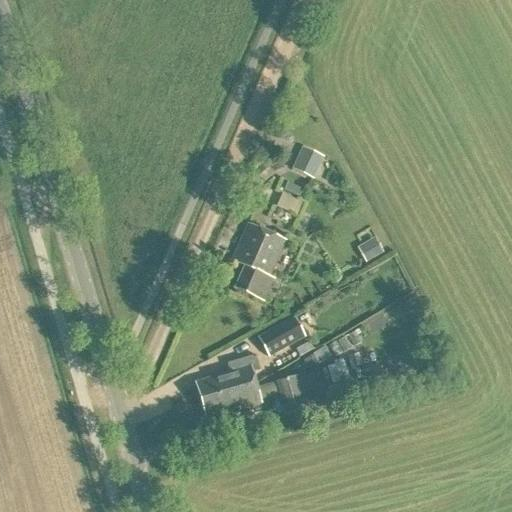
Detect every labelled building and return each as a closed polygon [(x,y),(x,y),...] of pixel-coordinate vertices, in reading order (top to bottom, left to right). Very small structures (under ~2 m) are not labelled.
[(293,172),(313,181),(323,159),(304,149),(293,172)] [(292,180),(288,190),(306,197),(310,187),(292,180)] [(286,192),(282,206),(304,212),(308,198),(286,192)] [(243,269),(235,287),(261,298),(270,277),(266,276),(281,241),(244,225),(228,262),(243,269)] [(373,259),(382,254),(379,248),(370,253),(373,259)] [(255,337),(265,357),(302,337),(291,317),(255,337)] [(363,329),(330,341),(337,362),(326,366),(334,386),(378,369),(363,329)] [(308,343),(295,351),(299,358),(312,351),(308,343)] [(193,384),(197,400),(252,382),(249,372),(257,370),(252,354),(224,363),(227,372),(211,376),(211,378),(193,384)] [(311,355),(301,362),(308,372),(318,366),(311,355)] [(273,382),(282,414),(305,407),(296,375),(273,382)] [(252,382),(197,400),(201,414),(220,409),(221,411),(235,407),(236,410),(258,403),(252,382)]
